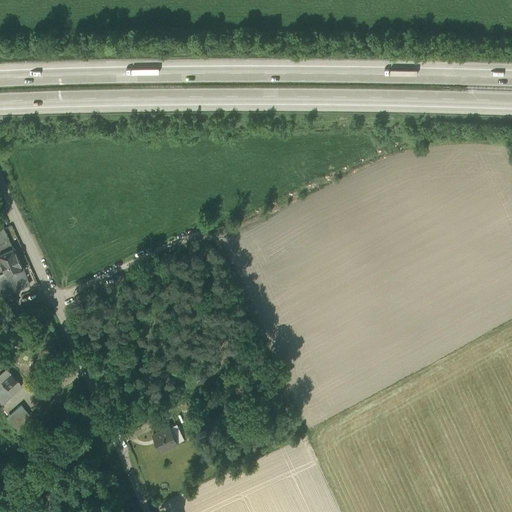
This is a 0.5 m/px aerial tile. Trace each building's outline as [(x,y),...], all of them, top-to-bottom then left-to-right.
[(13,249),(4,229),(0,230),(0,248),(2,254),(13,249)] [(23,268),(14,248),(13,249),(2,254),(0,254),(0,297),(29,284),(25,276),(22,269),(23,268)] [(6,370),(0,375),(0,402),(1,404),(12,394),(21,386),(16,382),(14,384),(8,377),(10,375),(6,370)] [(21,405),(12,413),(20,421),(21,421),(24,424),(32,418),(21,405)] [(20,428),(24,424),(21,421),(20,421),(12,413),(10,415),(20,428)] [(176,424),(152,436),(160,451),(183,439),(176,424)]
